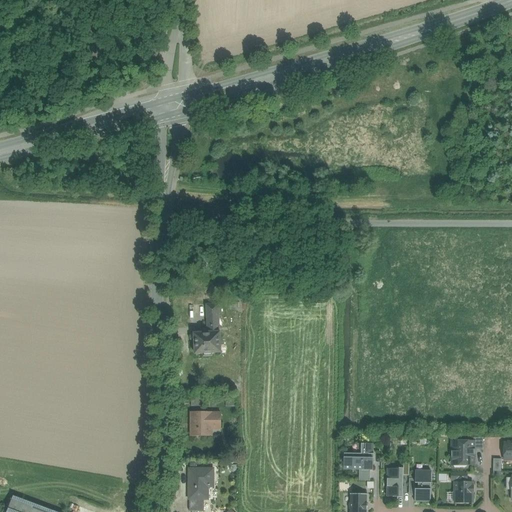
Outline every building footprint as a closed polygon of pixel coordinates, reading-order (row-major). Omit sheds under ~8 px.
[(206,306),(207,333),(207,334),(219,333),(217,306),(206,306)] [(219,333),(207,334),(207,333),(203,333),(203,334),(193,335),(189,338),(190,341),(193,343),(194,343),(195,356),(204,355),(204,358),(212,358),(212,354),(220,354),(219,333)] [(211,413),(190,414),(190,438),(211,438),(211,423),(221,423),(220,415),(211,415),(211,413)] [(483,438),(473,438),(473,442),(474,442),(474,450),(483,450),(483,438)] [(473,442),(452,442),(452,466),(474,465),(474,450),(474,442),(473,442)] [(373,445),(361,444),(361,454),(344,454),(344,470),(361,470),(371,471),(373,471),(373,459),(374,459),(374,455),(373,455),(373,445)] [(511,444),(504,444),(503,460),(511,459),(511,444)] [(493,471),(501,472),(501,460),(493,459),(493,471)] [(213,469),(188,468),(187,500),(189,500),(203,500),(207,500),(208,480),(213,481),(213,469)] [(398,469),(387,469),(387,497),(397,497),(398,498),(398,497),(403,497),(403,476),(403,470),(399,470),(399,469),(398,469)] [(371,471),(361,470),(360,480),(371,481),(371,471)] [(431,472),(415,471),(415,479),(415,484),(418,484),(418,490),(415,490),(415,496),(415,502),(431,503),(431,472)] [(466,481),(456,481),(456,483),(455,483),(455,493),(454,493),(454,501),(455,501),(455,503),(472,503),(472,483),(466,483),(466,481)] [(409,484),(409,496),(415,496),(415,490),(418,490),(418,484),(415,484),(409,484)] [(367,495),(350,494),(350,495),(350,504),(349,504),(349,510),(350,510),(350,511),(366,511),(366,510),(367,510),(368,504),(366,504),(367,495)] [(48,511),(13,499),(8,511),(48,511)] [(202,511),(203,500),(189,500),(188,511),(202,511)]
